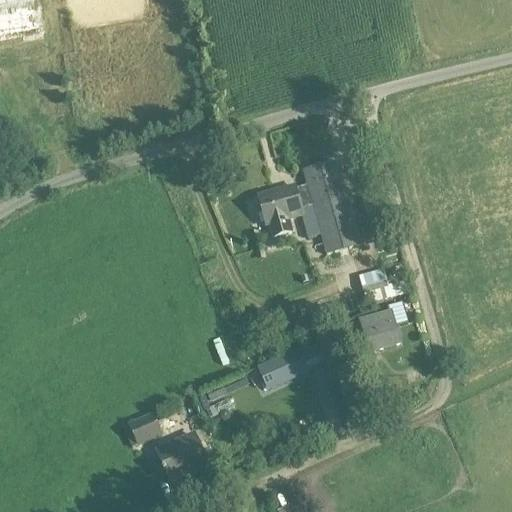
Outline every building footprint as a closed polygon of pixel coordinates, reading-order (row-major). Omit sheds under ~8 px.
[(0,0),(0,12),(32,7),(30,0),(0,0)] [(339,164),(303,173),(326,259),(362,249),(339,164)] [(292,236),(289,222),(303,218),(296,190),(259,200),(267,228),(271,227),(275,241),(292,236)] [(267,260),(264,247),(255,249),(257,261),(267,260)] [(387,271),(359,279),(367,306),(368,306),(369,308),(396,300),(387,271)] [(326,307),(311,312),(318,328),(332,323),(326,307)] [(391,315),(369,322),(372,333),(366,335),(372,354),(400,345),(391,315)] [(278,361),(285,377),(306,368),(308,373),(348,355),(344,344),(352,340),(346,326),(330,333),(331,336),(297,351),(298,353),(278,361)] [(139,448),(163,438),(154,417),(130,427),(139,448)] [(158,455),(171,484),(195,473),(196,475),(209,469),(195,439),(158,455)]
